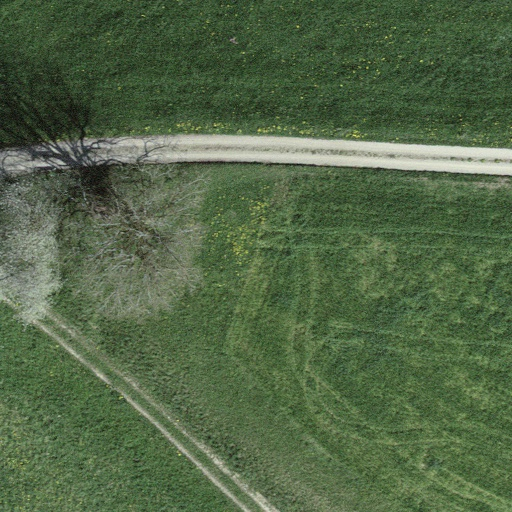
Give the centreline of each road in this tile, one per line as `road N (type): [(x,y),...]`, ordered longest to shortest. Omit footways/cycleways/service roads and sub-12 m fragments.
road 1 (track): [(0,163),(161,146),(511,155)]
road 2 (track): [(0,282),(259,511)]
